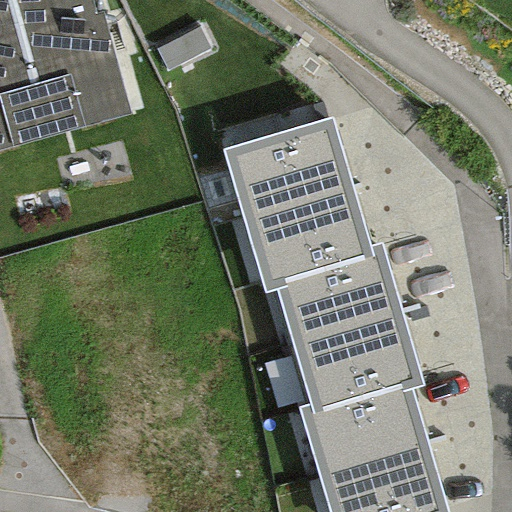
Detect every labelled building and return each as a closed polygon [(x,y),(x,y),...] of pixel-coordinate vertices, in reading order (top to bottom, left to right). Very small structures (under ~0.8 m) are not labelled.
[(0,0),(0,154),(125,119),(90,0),(82,0),(79,1),(78,0),(0,0)] [(330,118),(220,150),(242,223),(352,191),(330,118)] [(352,191),(242,223),(263,293),(275,290),(372,261),(368,247),(352,191)] [(379,243),(368,247),(372,261),(275,290),(292,346),(400,312),(379,243)] [(400,312),(292,346),(309,404),(312,416),(410,388),(421,385),(400,312)] [(309,404),(297,408),(317,478),(427,447),(410,388),(312,416),(309,404)] [(445,511),(427,447),(317,478),(327,511),(445,511)]
